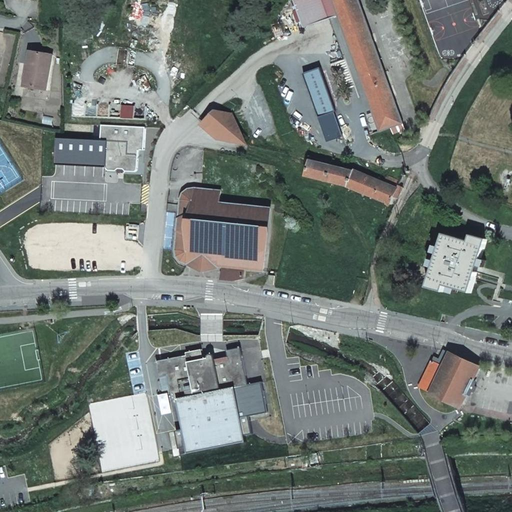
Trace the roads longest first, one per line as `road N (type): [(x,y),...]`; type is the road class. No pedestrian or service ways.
road 1 (residential): [(147,285),(210,288),(381,321),(511,356)]
road 2 (unclassified): [(147,285),(167,145),(270,53),(304,40)]
road 3 (unclassified): [(511,9),(452,94),(417,169)]
road 4 (residential): [(2,294),(147,285)]
